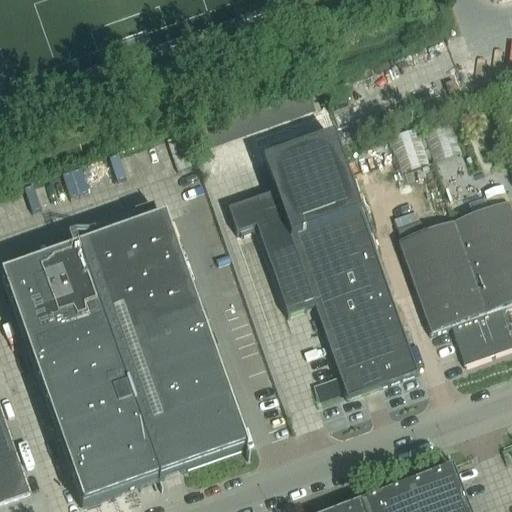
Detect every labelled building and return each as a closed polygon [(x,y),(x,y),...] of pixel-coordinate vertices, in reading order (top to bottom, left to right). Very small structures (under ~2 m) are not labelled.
[(430,167),(418,132),(388,142),(400,177),(430,167)] [(274,197),(228,214),(237,238),(255,232),(287,321),(315,311),(348,403),(400,384),(417,378),(336,151),(333,141),(263,166),(267,176),(274,197)] [(488,320),(499,316),(503,315),(511,311),(511,216),(509,209),(455,228),(488,320)] [(165,225),(0,283),(0,284),(81,511),(84,511),(246,454),(165,225)] [(511,353),(511,351),(499,316),(488,320),(455,228),(398,248),(431,340),(450,333),(463,370),(511,353)] [(0,508),(30,498),(0,414),(0,508)] [(466,511),(452,473),(348,511),(466,511)]
